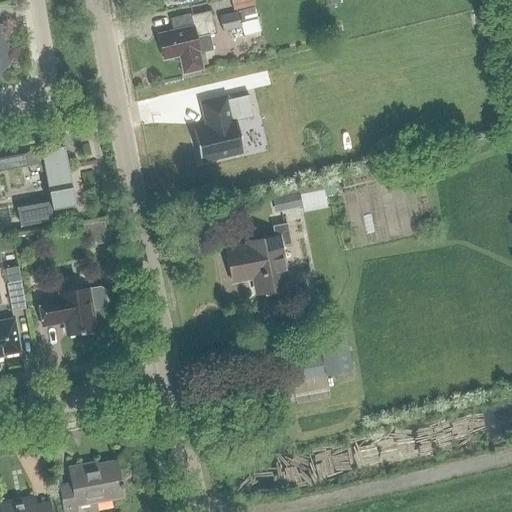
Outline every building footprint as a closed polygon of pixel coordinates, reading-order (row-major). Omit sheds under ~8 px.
[(254,7),(252,0),(234,0),(230,1),(232,12),(254,7)] [(254,8),(218,18),(221,32),(240,27),(240,25),(257,20),(254,8)] [(192,26),(157,34),(163,60),(179,56),(183,74),(202,70),(201,64),(206,63),(203,52),(212,50),(208,35),(215,33),(210,11),(190,16),(192,26)] [(0,69),(3,69),(3,68),(8,64),(7,57),(2,30),(2,26),(0,25),(0,69)] [(200,162),(243,152),(236,122),(254,118),(248,95),(226,101),(226,98),(201,104),(207,128),(193,131),(200,162)] [(48,203),(17,209),(20,226),(51,220),(49,209),(51,209),(51,210),(75,205),(64,146),(40,151),(41,154),(39,155),(39,152),(25,155),(27,166),(41,163),(40,159),(42,159),(50,204),(48,204),(48,203)] [(298,194),(277,199),(279,210),(300,206),(298,194)] [(272,227),(274,238),(246,244),(247,246),(226,251),(231,277),(244,275),(244,274),(252,272),(256,294),(288,288),(280,247),(290,245),(286,224),(272,227)] [(36,248),(33,234),(16,237),(18,251),(36,248)] [(17,267),(6,269),(8,283),(20,281),(17,267)] [(8,283),(6,284),(11,311),(25,309),(20,281),(8,283)] [(58,296),(37,300),(42,327),(57,324),(57,322),(63,321),(66,336),(96,330),(92,310),(103,308),(106,304),(104,290),(99,288),(88,290),(88,289),(58,294),(58,296)] [(0,357),(3,357),(2,356),(19,353),(13,319),(0,321),(0,357)] [(287,362),(291,382),(351,371),(343,331),(319,336),(322,355),(287,362)] [(71,484),(59,486),(63,511),(76,511),(75,505),(122,496),(115,462),(84,467),(84,465),(68,468),(71,484)] [(50,511),(51,511),(50,511),(36,511),(34,498),(0,504),(0,511),(50,511)]
